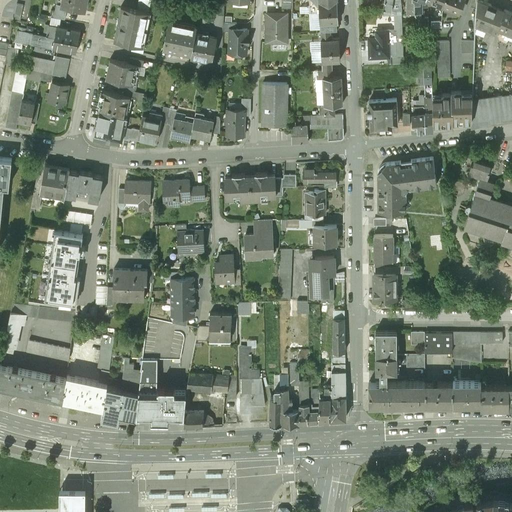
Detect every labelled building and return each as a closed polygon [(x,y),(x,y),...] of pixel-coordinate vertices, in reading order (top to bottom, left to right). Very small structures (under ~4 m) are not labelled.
[(87,0),(62,0),(62,5),(61,6),(68,7),(85,11),(87,0)] [(139,0),(138,9),(147,11),(149,12),(151,0),(139,0)] [(337,0),(309,0),(310,12),(320,11),(338,10),(337,0)] [(402,13),(401,3),(400,0),(394,0),(392,0),(392,10),(384,8),(377,9),(377,15),(392,15),(392,14),(402,13)] [(384,0),(384,8),(392,10),(392,0),(394,0),(384,0)] [(414,0),(415,10),(415,11),(416,11),(422,11),(422,10),(422,1),(419,1),(418,0),(424,0),(425,0),(414,0)] [(463,0),(445,0),(443,7),(462,14),(465,5),(462,4),(463,0)] [(504,10),(478,0),(476,0),(474,30),(484,34),(486,30),(495,33),(497,29),(504,10)] [(16,3),(13,19),(20,20),(24,4),(16,3)] [(62,5),(57,3),(54,16),(65,18),(68,7),(61,6),(62,5)] [(225,3),(213,3),(212,14),(224,14),(225,3)] [(138,9),(122,6),(115,40),(133,44),(140,45),(147,11),(138,9)] [(338,10),(320,11),(320,22),(330,22),(338,21),(338,10)] [(415,10),(408,10),(408,28),(416,28),(416,11),(415,11),(415,10)] [(422,11),(416,11),(416,28),(428,28),(428,17),(424,17),(424,10),(422,10),(422,11)] [(511,12),(504,10),(497,29),(511,35),(511,12)] [(287,13),(267,13),(266,41),(287,41),(287,13)] [(402,13),(392,14),(392,15),(391,27),(389,27),(390,56),(392,56),(403,55),(402,30),(402,13)] [(197,26),(169,21),(164,47),(191,53),(196,32),(197,26)] [(237,22),(224,21),(224,30),(230,31),(230,28),(237,28),(237,22)] [(330,22),(320,22),(321,30),(330,30),(330,22)] [(81,30),(46,23),(44,34),(55,36),(79,41),(81,30)] [(26,27),(19,26),(17,34),(25,35),(26,27)] [(389,27),(375,27),(375,36),(368,37),(369,57),(390,56),(389,27)] [(237,28),(230,28),(230,31),(229,53),(246,54),(247,43),(249,44),(249,34),(247,34),(248,29),(237,28)] [(330,30),(321,30),(321,39),(330,38),(330,30)] [(79,41),(55,36),(44,34),(33,32),(31,43),(52,47),(53,47),(76,52),(79,41)] [(217,36),(196,32),(191,53),(191,56),(212,60),(217,36)] [(330,38),(321,39),(322,50),(340,49),(339,37),(330,38)] [(9,43),(0,40),(0,46),(8,48),(8,46),(9,43)] [(474,40),(461,40),(461,52),(473,52),(474,40)] [(449,41),(437,41),(438,77),(450,77),(449,41)] [(140,45),(133,44),(132,50),(143,52),(144,46),(140,45)] [(340,49),(322,50),(322,61),(332,60),(340,59),(340,49)] [(15,53),(7,52),(7,54),(6,60),(5,63),(13,64),(15,53)] [(56,59),(31,55),(29,68),(36,69),(42,71),(52,73),(54,66),(55,61),(56,59)] [(69,58),(57,55),(56,59),(55,61),(68,64),(69,58)] [(403,55),(392,56),(392,64),(403,63),(403,55)] [(144,59),(130,56),(129,62),(138,64),(137,65),(143,66),(144,59)] [(129,62),(110,58),(106,78),(125,82),(133,84),(137,65),(138,64),(129,62)] [(332,60),(322,61),(323,69),(332,68),(332,60)] [(68,64),(55,61),(54,66),(67,69),(68,64)] [(17,66),(12,91),(23,93),(28,68),(17,66)] [(67,69),(54,66),(52,73),(65,76),(67,69)] [(421,66),(413,67),(413,76),(424,76),(424,66),(421,66)] [(431,66),(424,66),(424,76),(424,84),(432,83),(431,66)] [(29,68),(26,80),(33,81),(36,69),(29,68)] [(332,68),(323,69),(323,77),(332,76),(332,68)] [(42,71),(36,69),(33,81),(39,82),(40,78),(42,71)] [(52,73),(42,71),(40,78),(50,80),(52,73)] [(332,76),(323,77),(324,90),(342,89),(341,76),(332,76)] [(69,84),(52,80),(48,99),(65,102),(69,84)] [(133,84),(125,82),(123,88),(124,88),(135,90),(136,85),(133,84)] [(288,82),(263,82),(263,124),(287,124),(288,82)] [(135,90),(124,88),(123,94),(130,95),(130,96),(137,98),(139,91),(135,90)] [(342,89),(324,90),(325,103),(322,103),(322,106),(320,106),(320,113),(335,113),(334,104),(343,103),(342,89)] [(123,94),(103,90),(99,109),(126,115),(130,96),(130,95),(123,94)] [(23,93),(12,91),(5,126),(16,128),(23,93)] [(451,93),(442,93),(442,97),(432,97),(433,123),(441,123),(441,124),(446,123),(453,122),(453,120),(458,120),(458,121),(463,121),(463,120),(471,119),(472,99),(472,94),(462,94),(461,91),(451,91),(451,93)] [(511,94),(472,99),(471,119),(471,127),(511,117),(511,94)] [(432,97),(424,97),(425,99),(425,129),(433,128),(433,123),(432,97)] [(251,99),(242,98),(242,108),(245,108),(245,114),(251,114),(251,99)] [(386,99),(369,100),(369,108),(368,108),(368,114),(370,114),(370,128),(378,128),(379,128),(379,126),(385,126),(385,131),(386,131),(386,126),(391,125),(391,128),(392,128),(392,123),(398,123),(396,98),(386,98),(386,99)] [(40,102),(23,99),(19,119),(36,122),(40,102)] [(425,99),(417,100),(417,106),(414,106),(414,112),(412,112),(413,122),(417,121),(418,130),(425,129),(425,99)] [(170,107),(164,106),(163,113),(161,120),(167,122),(170,107)] [(177,108),(170,107),(167,122),(173,123),(175,116),(176,116),(177,108)] [(242,108),(227,107),(227,134),(228,134),(228,133),(244,133),(243,135),(244,135),(245,114),(245,108),(242,108)] [(126,115),(99,109),(94,133),(122,139),(123,138),(125,126),(128,115),(126,115)] [(149,114),(143,113),(139,130),(138,136),(157,140),(161,120),(163,113),(150,110),(149,114)] [(205,112),(196,110),(195,116),(191,134),(210,138),(212,131),(214,118),(204,116),(205,112)] [(320,113),(311,114),(311,123),(311,127),(328,126),(344,125),(343,113),(335,113),(320,113)] [(176,116),(175,116),(173,123),(171,135),(190,139),(191,134),(195,116),(186,114),(185,118),(176,116)] [(221,116),(214,114),(214,118),(212,131),(220,133),(221,116)] [(311,114),(297,114),(297,118),(297,124),(311,123),(311,114)] [(344,125),(328,126),(329,139),(344,138),(344,125)] [(132,128),(125,126),(123,138),(130,140),(130,138),(137,140),(138,136),(139,130),(132,129),(132,128)] [(308,132),(292,133),(292,141),(309,140),(308,132)] [(379,168),(378,171),(378,209),(406,209),(406,192),(405,190),(408,186),(410,187),(437,184),(433,155),(411,158),(411,161),(401,162),(401,160),(385,162),(383,163),(380,165),(379,168)] [(0,226),(4,184),(9,184),(10,184),(9,184),(12,158),(12,157),(0,156),(0,226)] [(511,202),(508,201),(489,194),(494,181),(487,179),(489,171),(488,171),(490,165),(474,159),(472,163),(471,163),(468,173),(479,176),(470,204),(469,203),(466,205),(465,204),(464,208),(465,208),(466,210),(468,211),(464,225),(502,237),(501,239),(502,240),(502,239),(511,242),(511,202)] [(69,167),(45,163),(42,179),(40,191),(42,191),(55,193),(55,190),(64,192),(63,195),(65,195),(65,189),(69,169),(69,167)] [(80,169),(80,171),(69,169),(65,189),(66,189),(66,190),(67,190),(67,188),(76,189),(76,191),(90,193),(90,192),(99,193),(98,196),(99,196),(99,195),(100,195),(103,175),(93,173),(93,171),(80,169)] [(336,169),(308,169),(308,179),(324,179),(324,185),(336,185),(336,169)] [(267,172),(255,172),(255,175),(250,175),(251,199),(261,198),(261,195),(276,194),(275,177),(275,174),(267,174),(267,172)] [(245,173),(232,173),(232,176),(225,176),(226,197),(240,196),(240,199),(251,199),(250,175),(245,175),(245,173)] [(296,173),(284,173),(284,177),(283,185),(296,185),(296,173)] [(284,177),(275,177),(276,194),(283,194),(283,185),(284,177)] [(42,179),(36,178),(31,205),(39,206),(42,191),(40,191),(42,179)] [(140,181),(127,180),(127,178),(125,178),(125,186),(125,200),(126,200),(126,198),(139,198),(139,208),(149,208),(149,201),(151,201),(152,179),(140,179),(140,181)] [(189,178),(163,179),(164,203),(174,202),(174,196),(190,195),(190,185),(189,178)] [(204,184),(190,185),(190,195),(191,199),(205,198),(204,184)] [(440,184),(409,189),(413,211),(409,211),(422,295),(438,293),(437,284),(440,283),(443,283),(439,263),(443,262),(443,261),(449,260),(443,223),(447,222),(440,184)] [(325,191),(305,191),(306,213),(323,212),(325,212),(325,191)] [(71,220),(70,229),(82,231),(83,222),(91,223),(92,212),(63,208),(61,219),(71,220)] [(271,218),(256,218),(256,224),(257,224),(268,224),(268,227),(272,227),(271,218)] [(323,223),(314,223),(314,224),(314,242),(336,241),(336,223),(323,223)] [(268,224),(257,224),(257,232),(245,233),(246,238),(245,238),(246,254),(256,253),(256,252),(273,251),(272,227),(268,227),(268,224)] [(82,231),(70,229),(55,227),(50,257),(79,261),(80,250),(84,251),(85,243),(81,243),(83,231),(82,231)] [(187,228),(178,228),(179,250),(204,249),(203,227),(187,228)] [(393,233),(374,233),(374,258),(393,258),(393,233)] [(292,247),(280,247),(278,297),(290,298),(292,247)] [(233,252),(219,253),(220,259),(215,260),(216,277),(224,276),(224,279),(234,279),(235,279),(234,267),(233,252)] [(334,254),(315,255),(316,272),(311,272),(311,292),(317,291),(328,291),(328,280),(328,272),(334,271),(335,271),(334,254)] [(45,295),(60,298),(72,299),(72,296),(74,297),(74,295),(77,295),(81,273),(77,273),(79,261),(50,257),(45,295)] [(130,266),(114,266),(114,283),(113,292),(114,292),(129,293),(130,266)] [(148,267),(130,266),(129,293),(145,293),(145,279),(148,279),(148,267)] [(328,291),(317,291),(317,299),(334,299),(334,271),(328,272),(328,280),(328,291)] [(396,271),(374,271),(374,295),(396,295),(396,271)] [(182,276),(172,276),(172,288),(194,288),(194,276),(182,276)] [(194,300),(194,288),(172,288),(172,300),(194,300)] [(70,307),(72,299),(60,298),(59,306),(70,307)] [(309,299),(298,298),(298,310),(309,310),(309,299)] [(251,299),(238,300),(238,311),(251,311),(251,299)] [(194,300),(172,300),(172,312),(194,311),(194,300)] [(40,304),(13,301),(11,311),(22,313),(22,314),(38,315),(40,304)] [(59,306),(40,304),(38,315),(74,319),(75,308),(70,307),(59,306)] [(231,311),(210,310),(210,323),(209,336),(210,336),(210,334),(230,334),(230,337),(231,337),(231,333),(233,333),(234,323),(231,323),(231,311)] [(11,311),(7,325),(8,325),(6,337),(6,338),(5,343),(5,344),(15,346),(22,314),(22,313),(11,311)] [(188,317),(174,314),(173,320),(175,321),(187,323),(188,317)] [(173,320),(148,315),(142,356),(158,357),(180,357),(184,337),(184,334),(183,332),(181,331),(179,330),(173,329),(175,321),(173,320)] [(345,316),(333,315),(332,349),(345,350),(345,316)] [(210,323),(199,323),(198,325),(196,336),(209,336),(210,323)] [(397,329),(376,329),(376,353),(397,353),(397,329)] [(425,329),(411,329),(411,342),(425,342),(425,330),(425,329)] [(481,329),(452,329),(452,330),(453,343),(453,357),(481,361),(481,341),(481,329)] [(502,329),(481,329),(481,341),(502,341),(502,329)] [(452,330),(425,330),(425,342),(425,349),(452,349),(452,343),(453,343),(452,330)] [(71,346),(29,338),(27,349),(69,358),(71,346)] [(15,346),(5,344),(5,343),(4,343),(3,350),(13,352),(15,346)] [(252,343),(241,343),(241,376),(251,376),(252,376),(252,343)] [(397,353),(376,353),(376,369),(380,369),(387,369),(397,369),(397,353)] [(425,353),(407,353),(407,365),(425,365),(425,353)] [(125,355),(122,388),(107,385),(104,406),(102,417),(119,421),(120,413),(136,416),(141,371),(133,371),(134,362),(129,362),(130,356),(125,355)] [(158,357),(142,356),(141,371),(136,416),(152,416),(152,419),(168,419),(168,416),(179,416),(184,416),(185,410),(186,394),(186,389),(181,389),(175,389),(174,387),(159,387),(159,388),(157,388),(157,386),(158,359),(158,357)] [(299,359),(290,359),(290,382),(299,382),(299,378),(299,359)] [(345,362),(332,362),(332,388),(331,395),(346,394),(345,362)] [(5,365),(0,364),(0,365),(0,384),(1,385),(64,398),(66,378),(5,365)] [(100,381),(67,374),(66,378),(64,398),(104,406),(107,385),(109,370),(102,368),(100,381)] [(213,371),(190,369),(187,386),(189,386),(212,388),(213,371)] [(229,373),(213,371),(212,388),(224,389),(228,390),(229,373)] [(236,373),(229,373),(228,390),(224,389),(224,397),(236,396),(236,373)] [(286,381),(284,375),(279,375),(280,403),(281,422),(308,420),(307,409),(309,409),(309,407),(308,401),(299,401),(299,407),(291,407),(291,398),(287,399),(287,381),(286,381)] [(251,376),(241,376),(241,391),(255,392),(253,399),(252,399),(252,404),(265,404),(261,376),(252,376),(251,376)] [(308,378),(299,378),(299,382),(299,387),(308,387),(308,378)] [(380,381),(369,381),(369,403),(425,403),(425,381),(380,381)] [(453,381),(425,381),(425,403),(453,403),(453,381)] [(481,381),(453,381),(453,403),(480,403),(481,384),(481,381)] [(508,383),(481,384),(480,403),(480,406),(508,405),(508,383)] [(308,387),(299,387),(299,393),(299,401),(308,401),(308,387)] [(325,399),(320,400),(320,407),(318,407),(318,408),(319,419),(330,418),(329,407),(331,407),(331,395),(332,388),(325,388),(325,399)] [(278,390),(270,390),(271,396),(270,422),(281,422),(280,403),(278,403),(278,390)] [(331,395),(331,407),(329,407),(330,418),(346,417),(346,394),(331,395)] [(309,409),(307,409),(308,420),(319,419),(318,408),(312,409),(309,409)] [(204,410),(185,410),(184,416),(184,426),(203,425),(204,410)] [(84,511),(85,489),(60,489),(59,511),(84,511)] [(463,505),(449,511),(446,511),(492,511),(492,501),(482,503),(482,502),(476,502),(477,506),(473,506),(473,504),(463,505)] [(511,511),(511,503),(493,501),(492,501),(492,511),(511,511)]
